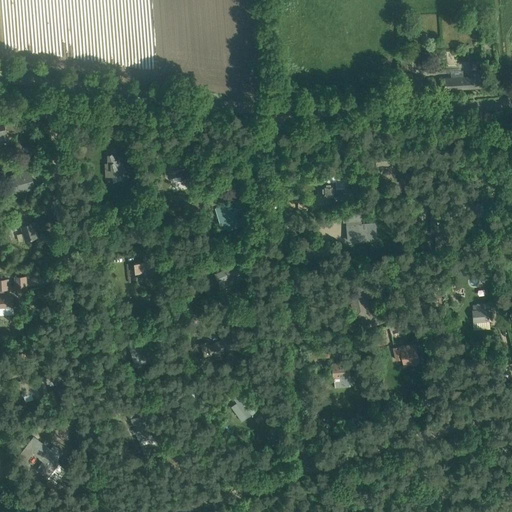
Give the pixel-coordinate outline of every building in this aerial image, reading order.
[(400,57),(400,70),(410,69),(409,56),(400,57)] [(443,78),(444,90),(485,88),(484,76),(478,76),(478,73),(471,74),(471,77),(443,78)] [(402,75),(402,80),(403,90),(423,89),(423,76),(413,77),(412,74),(402,75)] [(375,151),(376,166),(392,165),(391,151),(375,151)] [(107,163),(105,163),(105,177),(111,175),(113,180),(121,178),(119,173),(125,171),(119,158),(116,160),(112,153),(107,155),(107,163)] [(180,176),(182,185),(192,183),(190,174),(194,173),(193,166),(170,171),(172,178),(180,176)] [(10,174),(16,193),(36,187),(30,168),(10,174)] [(321,183),(321,197),(342,196),(342,190),(334,190),(334,182),(321,183)] [(457,198),(459,210),(469,208),(470,214),(483,211),(482,203),(475,205),(473,195),(457,198)] [(12,214),(22,216),(23,207),(13,205),(12,214)] [(235,209),(228,211),(226,206),(216,209),(222,228),(227,227),(228,229),(248,223),(243,208),(245,207),(244,206),(235,209)] [(442,233),(443,208),(429,207),(428,232),(442,233)] [(359,224),(359,215),(355,216),(355,224),(348,225),(348,236),(375,233),(374,223),(359,224)] [(34,222),(22,226),(26,240),(38,236),(34,222)] [(148,235),(147,225),(135,227),(136,236),(148,235)] [(146,257),(146,258),(143,258),(144,262),(134,263),(135,273),(145,272),(145,268),(147,268),(161,267),(160,256),(146,257)] [(235,265),(214,274),(220,289),(231,285),(228,279),(239,274),(235,265)] [(366,299),(375,297),(373,287),(348,293),(354,319),(370,316),(366,299)] [(7,289),(0,288),(0,308),(14,308),(13,293),(7,293),(7,289)] [(477,310),(477,305),(473,305),(474,322),(488,321),(487,309),(477,310)] [(370,314),(370,316),(368,316),(371,325),(385,320),(382,310),(370,314)] [(406,321),(389,326),(391,332),(408,327),(406,321)] [(377,338),(375,338),(377,344),(386,341),(382,330),(375,332),(377,338)] [(221,340),(209,344),(208,341),(200,344),(205,358),(233,348),(228,333),(219,336),(221,340)] [(138,339),(128,342),(133,357),(135,366),(152,361),(145,337),(138,339)] [(419,362),(416,349),(409,350),(409,348),(403,349),(403,346),(394,348),(396,360),(402,358),(404,365),(411,363),(411,365),(413,366),(417,365),(418,363),(418,362),(419,362)] [(350,386),(349,376),(348,362),(333,364),(334,377),(335,387),(350,386)] [(180,363),(171,363),(172,375),(181,374),(180,363)] [(13,383),(16,392),(21,390),(25,402),(45,396),(45,397),(49,396),(42,376),(23,382),(22,381),(13,383)] [(240,385),(227,394),(232,400),(233,399),(247,418),(259,409),(252,400),(250,401),(244,392),(245,391),(240,385)] [(173,405),(167,407),(169,414),(172,413),(173,416),(176,415),(173,405)] [(131,419),(143,450),(159,444),(155,435),(152,436),(143,414),(131,419)] [(204,435),(217,434),(216,425),(203,427),(204,435)] [(47,448),(39,458),(42,460),(39,464),(40,465),(37,469),(48,478),(59,464),(55,461),(59,456),(47,448)]
